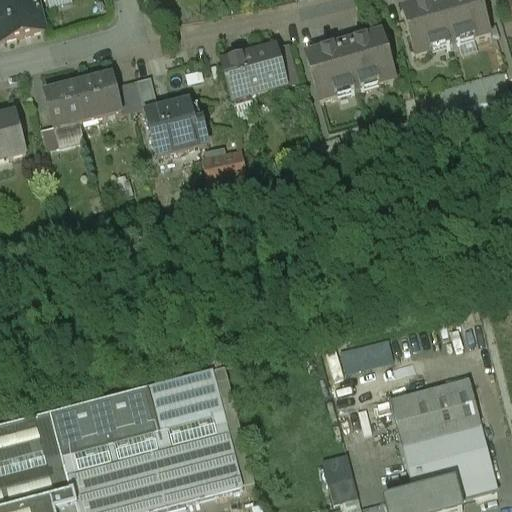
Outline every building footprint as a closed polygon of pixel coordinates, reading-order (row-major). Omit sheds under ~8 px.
[(0,0),(0,46),(45,35),(36,0),(0,0)] [(456,0),(445,3),(445,2),(434,6),(434,7),(404,15),(403,14),(402,14),(416,63),(417,62),(417,61),(433,56),(432,52),(445,49),(447,55),(450,54),(449,49),(456,47),(457,52),(460,51),(458,45),(472,41),(473,45),(489,40),(489,41),(491,41),(479,0),(456,0)] [(350,47),(338,51),(338,52),(307,61),(320,107),(337,102),(336,98),(350,94),(352,100),(355,99),(353,94),(360,92),(361,97),(365,96),(363,90),(376,86),(377,90),(395,85),(382,39),(350,48),(350,47)] [(275,54),(223,68),(233,105),(283,92),(278,74),(280,73),(275,54)] [(503,77),(403,104),(409,126),(509,99),(503,77)] [(113,81),(44,98),(54,136),(122,119),(113,81)] [(145,120),(148,119),(159,116),(151,84),(138,87),(144,114),(143,114),(145,120)] [(138,87),(125,90),(131,117),(143,114),(144,114),(138,87)] [(159,116),(148,119),(159,162),(208,150),(203,130),(195,132),(189,109),(159,116)] [(6,123),(0,124),(0,165),(26,159),(16,119),(6,122),(6,123)] [(339,140),(317,147),(326,180),(348,173),(339,140)] [(225,155),(205,159),(213,195),(246,188),(240,160),(227,162),(225,155)] [(213,378),(0,433),(0,511),(175,511),(243,494),(217,391),(216,391),(213,378)] [(467,386),(390,406),(414,500),(454,489),(459,509),(497,499),(467,386)] [(335,504),(359,500),(353,458),(328,462),(335,504)] [(414,500),(385,507),(386,511),(460,511),(459,509),(454,489),(414,500)]
